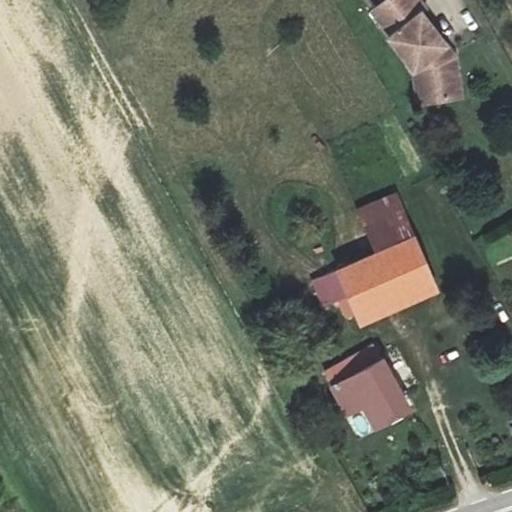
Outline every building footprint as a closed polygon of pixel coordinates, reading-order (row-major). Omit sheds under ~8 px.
[(418,0),(376,0),(369,6),(385,31),(388,30),(410,62),(410,66),(414,94),(444,89),(440,62),(452,60),(450,49),(417,7),(422,4),(418,0)] [(452,60),(440,62),(444,89),(456,87),(452,60)] [(332,265),(409,231),(392,193),(342,215),(349,232),(323,244),(332,265)] [(332,265),(356,319),(434,283),(409,231),(332,265)] [(346,323),(356,319),(332,265),(308,277),(322,305),(333,300),(346,323)] [(408,404),(380,357),(371,341),(321,372),(345,410),(361,401),(375,423),(408,404)]
